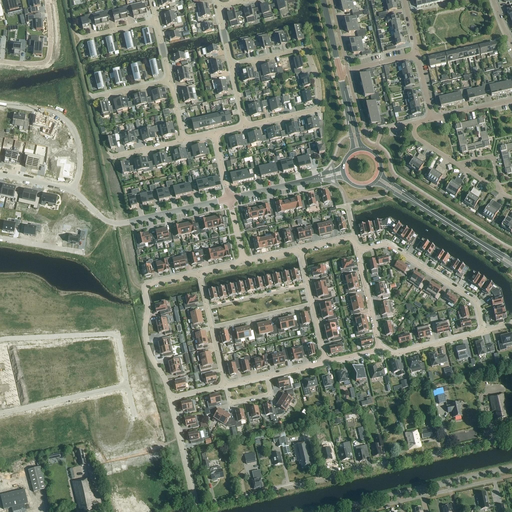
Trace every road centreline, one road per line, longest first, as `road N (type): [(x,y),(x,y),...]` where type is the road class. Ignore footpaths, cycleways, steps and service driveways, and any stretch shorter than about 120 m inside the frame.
road 1 (unclassified): [(195,509),(511,436)]
road 2 (residential): [(245,126),(317,109),(316,76),(303,50),(231,66)]
road 3 (residential): [(511,468),(321,511)]
road 4 (residential): [(198,272),(144,289),(146,341),(169,398)]
road 5 (residential): [(128,386),(117,335),(0,340)]
road 6 (residential): [(483,332),(474,299),(387,244),(357,250)]
road 7 (residential): [(0,103),(59,115),(74,129),(80,149),(73,191)]
road 8 (residential): [(0,414),(128,386)]
